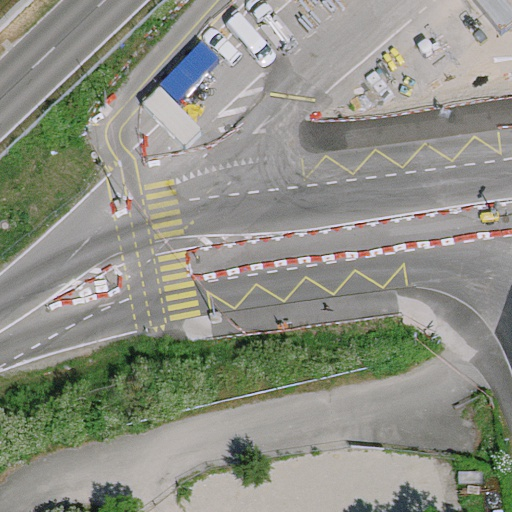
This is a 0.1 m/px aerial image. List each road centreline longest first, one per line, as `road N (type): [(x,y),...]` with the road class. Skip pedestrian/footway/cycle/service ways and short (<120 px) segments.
road 1 (secondary): [(0,329),(148,283),(450,240)]
road 2 (tertiary): [(103,0),(0,98)]
